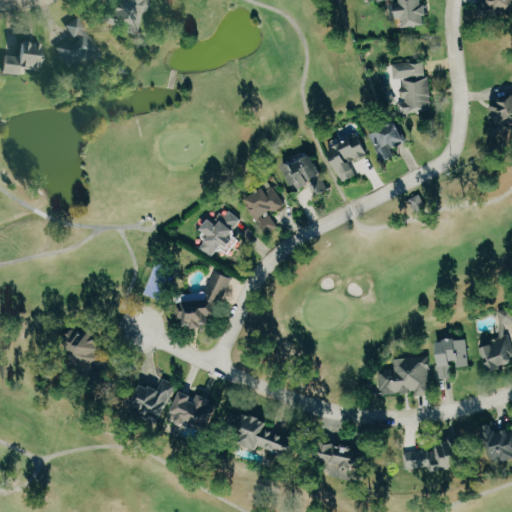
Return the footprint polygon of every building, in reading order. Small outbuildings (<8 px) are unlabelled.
[(117,0),(114,23),(143,28),(147,0),(117,0)] [(480,20),(511,16),(511,0),(492,0),(493,0),(478,2),(480,20)] [(57,48),(70,70),(101,51),(81,17),(68,25),(75,37),(57,48)] [(5,72),(27,75),(28,68),(42,70),(46,45),(20,42),(18,56),(7,55),(5,72)] [(433,110),(429,62),(394,65),(395,80),(404,79),(406,102),(401,102),(402,113),(433,110)] [(511,96),(488,104),(497,133),(511,129),(511,96)] [(395,149),(408,142),(398,121),(370,135),(384,162),(398,155),(395,149)] [(358,176),(353,162),(369,156),(362,137),(331,148),(343,182),(358,176)] [(331,190),(314,154),(285,168),(292,183),(289,185),(293,194),(311,186),(316,197),(331,190)] [(268,235),(281,228),(272,214),(286,205),(273,183),(247,199),(268,235)] [(244,220),(231,211),(227,216),(219,211),(206,232),(211,235),(202,249),(216,258),(224,246),(232,251),(238,243),(232,238),(244,220)] [(236,278),(219,271),(207,299),(191,293),(179,322),(212,336),(236,278)] [(490,372),(511,366),(511,340),(510,333),(511,331),(511,308),(498,312),(505,337),(482,343),(490,372)] [(95,329),(72,332),(78,376),(100,374),(95,329)] [(468,339),(439,342),(441,366),(438,366),(439,380),(454,379),(452,361),(461,361),(461,367),(471,366),(468,339)] [(396,359),(397,371),(381,372),(383,395),(433,392),(430,356),(396,359)] [(177,384),(163,378),(159,388),(143,382),(133,409),(164,420),(177,384)] [(184,392),(174,413),(179,416),(177,420),(208,434),(221,405),(204,397),(206,391),(195,386),(191,395),(184,392)] [(269,429),(270,420),(251,417),(245,448),(259,451),(295,457),(299,434),(269,429)] [(511,430),(497,432),(496,426),(484,427),(487,461),(511,458),(511,430)] [(364,483),(372,455),(334,445),(327,473),(364,483)]
